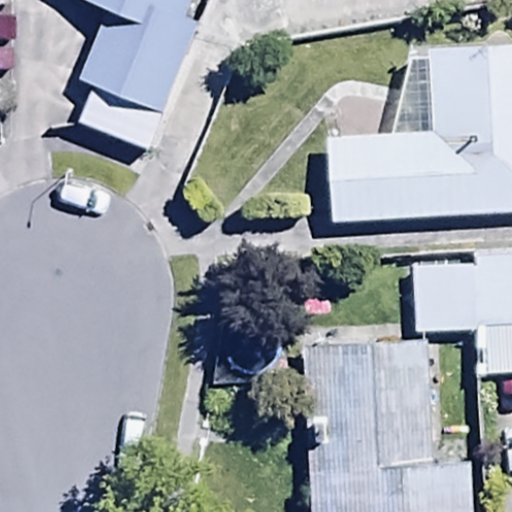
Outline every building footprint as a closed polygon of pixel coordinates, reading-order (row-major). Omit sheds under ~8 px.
[(83,80),(91,84),(159,110),(193,21),(186,18),(192,0),(66,0),(108,16),(83,80)] [(328,141),(332,224),(511,214),(511,48),(430,53),(434,136),(328,141)] [(159,110),(91,84),(77,122),(145,148),(159,110)] [(473,330),(511,327),(511,256),(411,260),(413,332),(473,330)] [(511,327),(473,330),(475,376),(511,374),(511,327)] [(430,338),(302,344),(308,511),(475,511),(473,464),(436,465),(430,338)]
